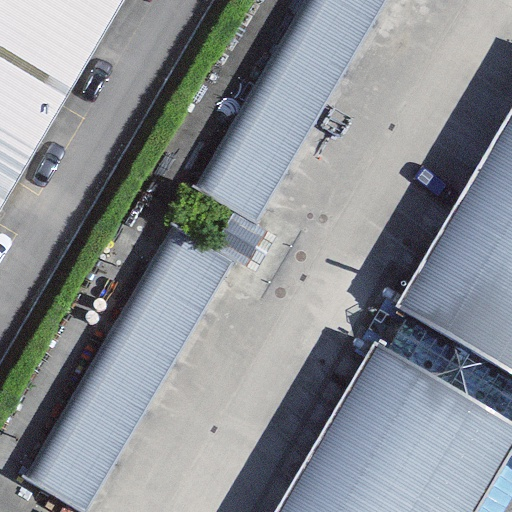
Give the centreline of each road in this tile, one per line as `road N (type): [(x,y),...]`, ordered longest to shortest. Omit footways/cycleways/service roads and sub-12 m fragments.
road 1 (unknown): [(484,0),(236,399),(185,511)]
road 2 (unknown): [(177,0),(60,221),(0,309)]
